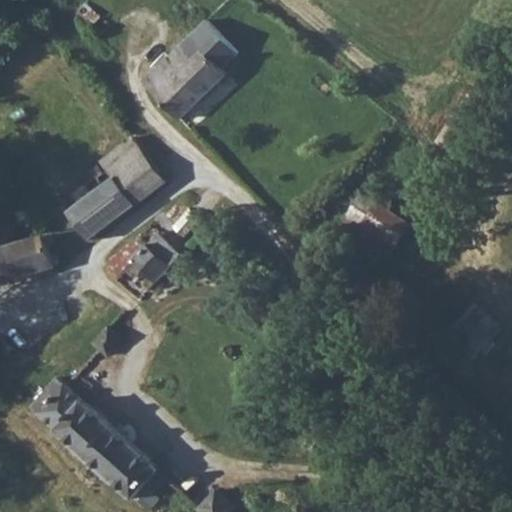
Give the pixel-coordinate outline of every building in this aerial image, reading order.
[(88,8),(76,19),(90,34),(92,33),(101,22),(88,8)] [(185,47),(147,86),(185,122),(233,75),(208,49),(198,59),(185,47)] [(133,140),(103,162),(115,179),(70,212),(91,241),(168,183),(133,140)] [(396,255),(417,221),(365,190),(345,223),(396,255)] [(0,285),(59,269),(45,236),(20,243),(14,224),(0,228),(0,285)] [(152,242),(142,235),(111,261),(125,274),(137,263),(159,283),(187,255),(162,232),(152,242)] [(481,300),(453,328),(479,355),(507,327),(481,300)] [(96,343),(100,347),(111,357),(128,340),(116,327),(113,325),(96,343)] [(60,376),(34,404),(136,499),(148,486),(159,496),(176,478),(171,476),(68,383),(60,376)] [(221,487),(204,505),(211,511),(230,511),(237,504),(221,487)]
